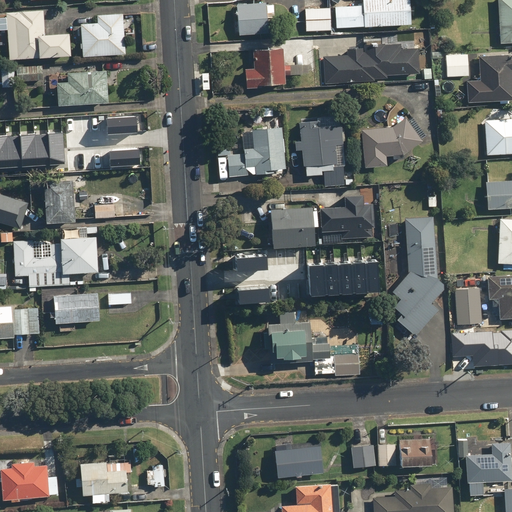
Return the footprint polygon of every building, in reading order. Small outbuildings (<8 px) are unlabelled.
[(358,0),(359,7),(331,7),(331,30),(408,29),(407,0),(358,0)] [(501,6),(501,26),(502,26),(502,42),(511,42),(511,0),(500,0),(500,6),(501,6)] [(262,19),(270,19),(270,4),(233,4),(233,36),(262,36),(262,19)] [(47,8),(8,10),(11,59),(76,56),(74,31),(48,32),(47,8)] [(327,31),(326,8),(301,9),(302,31),(327,31)] [(101,21),(84,22),(85,56),(128,54),(126,12),(100,13),(101,21)] [(349,53),(325,55),(327,83),(389,79),(389,73),(423,72),(421,46),(403,47),(403,43),(378,45),(378,41),(363,41),(363,45),(348,46),(349,53)] [(287,84),(286,45),(258,46),(258,68),(248,68),(248,85),(287,84)] [(472,53),(446,53),(446,75),(472,75),(472,53)] [(511,53),(480,55),(481,77),(469,78),(470,101),(511,99),(511,53)] [(35,70),(35,66),(18,65),(18,80),(45,80),(45,70),(35,70)] [(17,86),(17,67),(2,67),(2,86),(17,86)] [(71,74),(51,74),(51,93),(61,93),(61,104),(111,104),(110,80),(107,80),(107,75),(104,75),(103,70),(71,70),(71,74)] [(394,127),(363,128),(367,166),(391,164),(390,154),(407,153),(427,138),(409,115),(394,127)] [(511,116),(487,118),(488,152),(488,154),(497,154),(497,152),(511,150),(511,116)] [(106,119),(107,134),(137,132),(136,117),(106,119)] [(325,186),(355,184),(355,177),(347,178),(346,162),(341,163),(340,144),(346,143),(345,130),(341,130),(341,127),(334,127),(334,123),(322,123),(322,119),(314,120),(314,127),(304,127),(305,139),(298,140),(298,148),(304,148),(306,175),(325,174),(325,186)] [(256,131),(244,131),(245,154),(230,154),(230,174),(288,173),(287,127),(256,128),(256,131)] [(0,137),(0,166),(64,162),(62,133),(0,137)] [(108,151),(109,166),(139,164),(138,149),(108,151)] [(77,175),(47,177),(49,222),(79,220),(77,175)] [(511,177),(487,179),(489,206),(511,204),(511,177)] [(0,191),(0,220),(21,227),(29,200),(0,191)] [(348,204),(325,204),(325,230),(377,227),(377,202),(370,203),(370,192),(348,192),(348,204)] [(116,203),(96,204),(97,216),(116,216),(116,203)] [(323,236),(320,236),(320,206),(274,206),(274,244),(320,243),(323,243),(323,236)] [(511,216),(502,217),(500,261),(511,261),(511,216)] [(436,299),(449,284),(437,275),(434,217),(408,218),(411,270),(395,288),(402,295),(395,303),(404,310),(397,318),(418,336),(443,307),(437,302),(438,301),(436,299)] [(64,229),(65,272),(100,271),(99,228),(64,229)] [(15,231),(2,230),(1,241),(15,241),(15,231)] [(60,239),(16,239),(16,275),(10,276),(10,284),(61,283),(60,239)] [(307,255),(309,291),(385,288),(383,252),(307,255)] [(511,274),(490,275),(491,299),(501,298),(502,318),(511,317),(511,274)] [(482,288),(457,289),(457,322),(483,321),(482,288)] [(57,318),(57,321),(104,319),(103,289),(43,291),(43,312),(51,313),(51,317),(57,318)] [(133,292),(108,292),(108,304),(134,304),(133,292)] [(42,331),(41,305),(0,306),(0,337),(15,337),(15,332),(42,331)] [(327,359),(326,351),(333,351),(332,339),(318,340),(317,318),(281,319),(282,326),(268,327),(269,334),(275,334),(275,340),(279,340),(279,348),(278,348),(278,355),(304,354),(304,360),(327,359)] [(484,339),(476,340),(476,346),(467,346),(468,360),(503,358),(502,344),(484,345),(484,339)] [(361,352),(336,352),(336,373),(361,373),(361,352)] [(333,373),(333,362),(317,362),(317,373),(333,373)] [(435,435),(403,436),(403,463),(436,462),(435,435)] [(487,438),(457,437),(456,454),(468,455),(468,480),(511,481),(511,440),(495,440),(495,450),(487,450),(487,438)] [(395,441),(378,441),(379,465),(396,465),(395,441)] [(277,445),(279,475),(326,471),(323,442),(277,445)] [(373,442),(353,444),(355,466),(375,464),(373,442)] [(0,469),(3,469),(4,497),(13,496),(13,499),(23,498),(23,495),(60,493),(59,474),(51,474),(50,462),(37,463),(37,459),(0,460),(0,469)] [(134,461),(84,459),(83,492),(95,492),(94,499),(112,499),(112,489),(129,490),(129,470),(133,470),(134,461)] [(167,461),(148,461),(148,485),(167,485),(167,461)] [(335,511),(334,479),(298,481),(299,501),(283,502),(283,511),(335,511)] [(396,495),(375,495),(375,511),(455,511),(455,485),(434,486),(433,481),(411,482),(411,487),(396,488),(396,495)]
